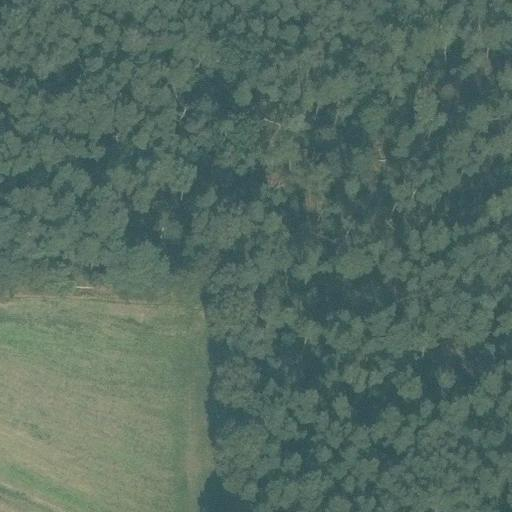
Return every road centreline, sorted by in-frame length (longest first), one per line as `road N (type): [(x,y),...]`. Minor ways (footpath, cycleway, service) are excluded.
road 1 (track): [(212,0),(218,77),(511,45)]
road 2 (track): [(218,77),(216,289)]
